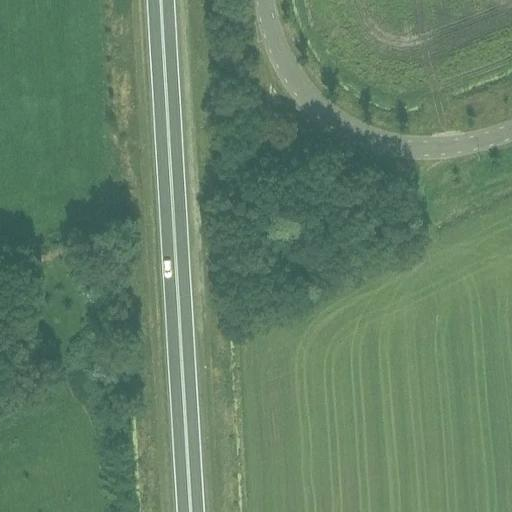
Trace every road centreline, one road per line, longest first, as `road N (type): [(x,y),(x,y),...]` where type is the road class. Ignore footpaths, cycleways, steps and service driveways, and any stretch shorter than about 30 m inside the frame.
road 1 (trunk): [(190,511),(159,0)]
road 2 (unclassified): [(511,131),(419,148),(337,122),(298,79),(277,0)]
